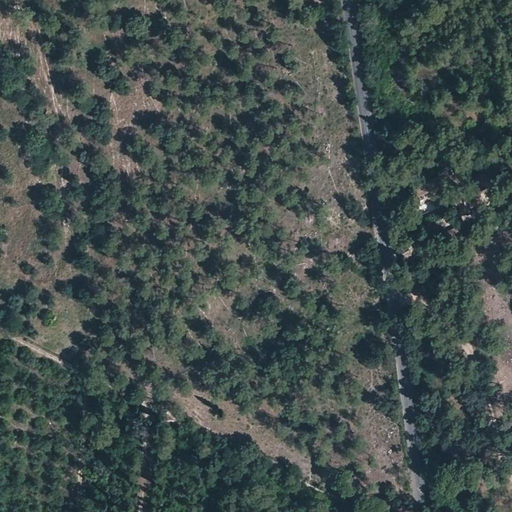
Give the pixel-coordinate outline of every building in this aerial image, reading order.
[(453,176),(447,165),(437,171),(439,175),(443,182),(453,176)] [(478,206),(475,193),(480,191),(490,189),(487,174),(475,176),(476,183),(459,186),(461,199),(454,200),(455,205),(458,205),(460,213),(465,211),(465,208),(478,206)] [(443,182),(439,175),(432,177),(437,188),(444,185),(443,182)] [(437,188),(432,177),(425,180),(427,183),(430,191),(431,195),(438,192),(437,188)] [(430,191),(427,183),(413,189),(415,197),(430,191)] [(461,241),(455,226),(446,230),(451,244),(461,241)]
